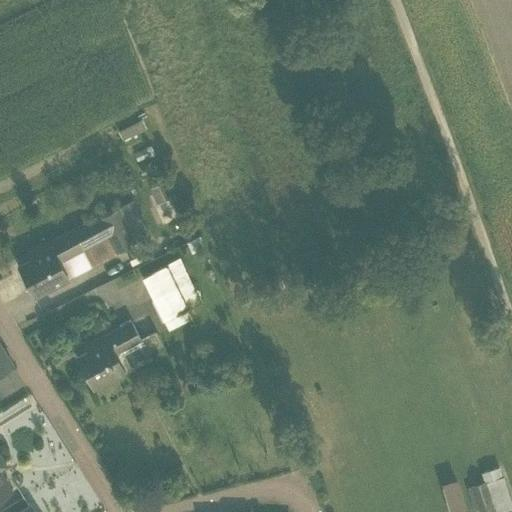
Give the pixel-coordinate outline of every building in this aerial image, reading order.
[(156,175),(148,178),(160,202),(168,199),(156,175)] [(68,186),(36,201),(41,213),(74,197),(68,186)] [(132,199),(117,206),(132,236),(147,228),(132,199)] [(132,236),(117,206),(98,216),(107,234),(116,252),(135,242),(132,236)] [(107,234),(98,216),(61,234),(71,253),(107,234)] [(61,234),(33,248),(36,255),(17,265),(33,295),(67,277),(57,259),(71,253),(61,234)] [(116,252),(107,234),(71,253),(57,259),(67,277),(116,252)] [(199,301),(178,258),(164,264),(185,308),(199,301)] [(185,308),(164,264),(141,275),(162,319),(185,308)] [(185,308),(162,319),(167,329),(190,318),(185,308)] [(118,329),(92,342),(95,347),(76,357),(91,387),(148,358),(146,354),(138,339),(128,320),(116,326),(118,329)] [(138,339),(146,354),(162,346),(154,331),(138,339)] [(0,371),(12,364),(0,344),(0,371)] [(509,511),(498,472),(484,476),(486,485),(473,488),(479,511),(491,511),(494,511),(493,511),(509,511)] [(449,480),(454,511),(469,511),(464,478),(449,480)]
